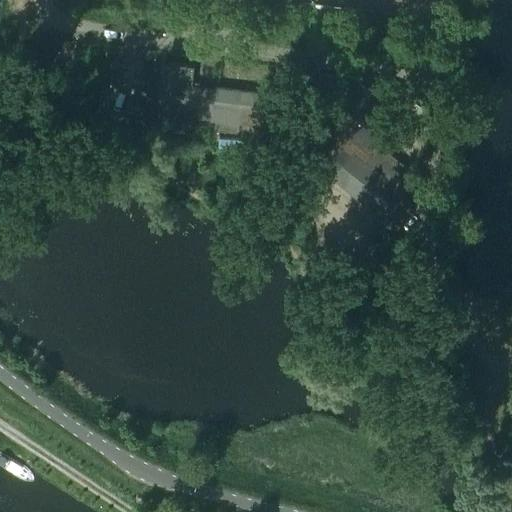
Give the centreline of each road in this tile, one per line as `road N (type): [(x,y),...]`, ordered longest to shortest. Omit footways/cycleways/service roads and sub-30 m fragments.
road 1 (unclassified): [(449,298),(423,240),(436,109),(429,87),(408,73),(64,23),(30,0)]
road 2 (residential): [(0,372),(147,471),(284,511)]
road 3 (track): [(130,511),(0,425)]
